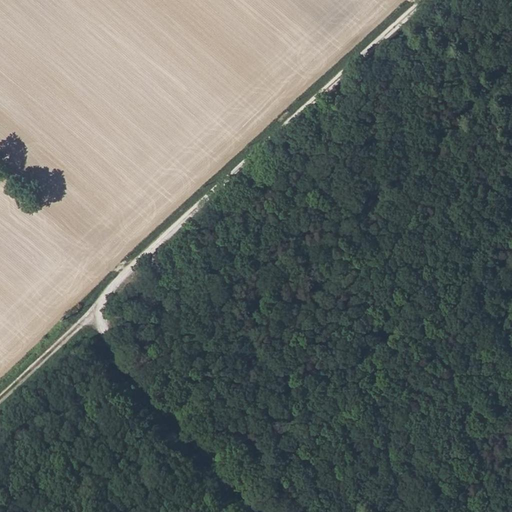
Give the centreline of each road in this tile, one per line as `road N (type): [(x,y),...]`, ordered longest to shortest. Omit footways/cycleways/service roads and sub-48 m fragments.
road 1 (unclassified): [(429,0),(77,324)]
road 2 (unclassified): [(256,511),(77,324)]
